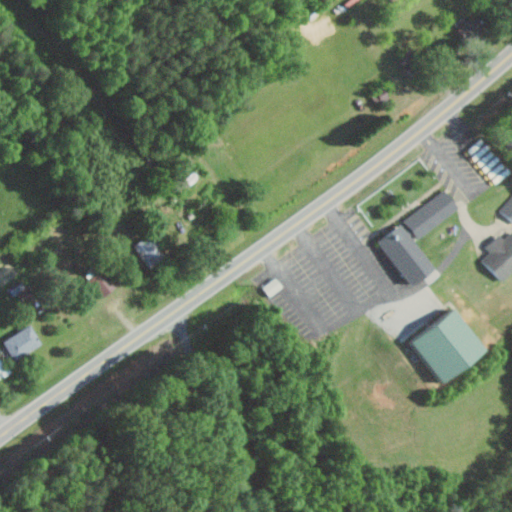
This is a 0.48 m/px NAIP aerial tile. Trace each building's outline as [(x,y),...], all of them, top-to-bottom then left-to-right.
[(405,283),(430,266),(410,238),(455,208),(443,189),(398,219),(399,221),(374,237),(405,283)] [(511,221),(511,193),(498,209),(511,221)] [(499,280),(511,267),(511,230),(511,229),(501,237),(497,232),(483,245),(488,250),(479,259),(499,280)] [(106,275),(97,266),(84,278),(101,296),(120,279),(111,270),(106,275)] [(403,339),(434,380),(478,347),(448,306),(403,339)] [(0,339),(0,340),(12,359),(39,342),(27,322),(0,339)]
